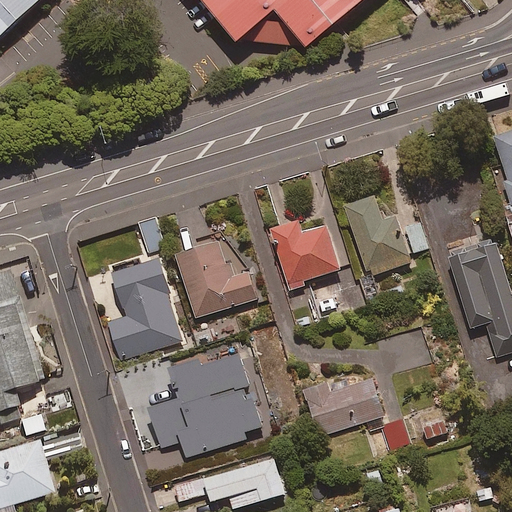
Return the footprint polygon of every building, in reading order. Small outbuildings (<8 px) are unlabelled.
[(0,0),(0,47),(51,0),(0,0)] [(375,0),(202,0),(241,47),(246,43),(307,47),(311,53),(375,0)] [(511,136),(498,139),(511,202),(511,136)] [(385,224),(377,199),(347,209),(370,278),(412,264),(397,219),(385,224)] [(166,248),(157,220),(142,225),(151,253),(166,248)] [(429,250),(422,224),(407,228),(414,254),(429,250)] [(336,286),(333,275),(343,272),(329,228),(304,236),(300,225),(273,233),(291,292),(306,288),(304,284),(311,282),(315,293),(336,286)] [(511,354),(511,291),(498,245),(451,259),(472,330),(489,325),(499,358),(511,354)] [(237,280),(226,246),(181,260),(199,319),(259,301),(251,275),(237,280)] [(183,342),(160,261),(115,274),(129,319),(110,324),(120,360),(183,342)] [(45,384),(8,268),(0,270),(0,427),(23,420),(15,394),(45,384)] [(252,389),(242,358),(206,369),(204,364),(174,373),(183,401),(151,411),(163,449),(182,443),(187,459),(247,440),(245,434),(264,428),(255,399),(248,401),(245,392),(252,389)] [(388,425),(375,383),(333,395),(330,386),(307,393),(321,437),(367,423),(370,431),(388,425)] [(449,433),(445,422),(425,428),(428,440),(449,433)] [(360,455),(357,439),(332,445),(335,461),(360,455)] [(0,511),(54,496),(40,446),(0,458),(0,511)] [(287,498),(278,462),(155,493),(159,508),(211,495),(213,504),(232,500),(235,511),(287,498)]
